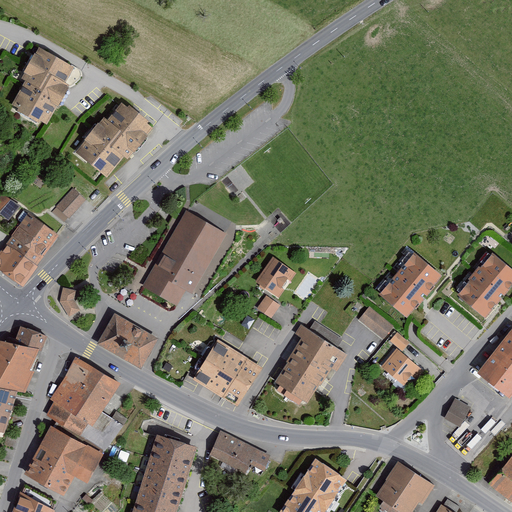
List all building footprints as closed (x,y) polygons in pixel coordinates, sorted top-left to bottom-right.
[(13,107),(48,125),(79,70),(39,48),(20,79),(25,82),(13,107)] [(75,153),(108,178),(124,157),(128,160),(154,126),(119,99),(75,153)] [(36,175),(46,183),(53,173),(44,166),(36,175)] [(52,211),(74,229),(94,208),(71,190),(52,211)] [(18,207),(2,196),(0,198),(0,215),(7,222),(18,207)] [(228,233),(185,212),(143,287),(178,308),(186,292),(193,295),(228,233)] [(0,248),(0,269),(21,286),(59,236),(28,213),(0,248)] [(377,295),(406,317),(443,276),(413,252),(377,295)] [(455,293),(485,318),(511,288),(511,268),(491,252),(455,293)] [(255,283),(277,299),(297,274),(272,258),(255,283)] [(77,290),(64,286),(60,300),(70,315),(82,308),(74,298),(77,290)] [(282,307),(265,298),(257,310),(272,321),(282,307)] [(383,341),(394,327),(370,308),(358,320),(383,341)] [(159,338),(115,315),(102,339),(146,365),(159,338)] [(302,341),(274,383),(308,404),(333,368),(339,372),(350,355),(302,322),(294,333),(302,341)] [(15,342),(0,342),(0,434),(5,436),(15,396),(22,398),(38,351),(42,333),(19,325),(15,342)] [(511,329),(480,374),(511,396),(511,395),(511,329)] [(395,349),(379,366),(408,387),(426,371),(405,354),(412,345),(396,333),(389,343),(395,349)] [(212,338),(191,379),(236,407),(260,367),(212,338)] [(120,382),(76,359),(51,399),(55,402),(48,414),(79,433),(87,423),(91,426),(120,382)] [(471,406),(455,398),(444,418),(460,426),(471,406)] [(102,453),(52,428),(26,475),(63,496),(73,477),(85,484),(102,453)] [(262,475),(271,459),(219,431),(207,455),(247,476),(250,469),(262,475)] [(178,511),(199,447),(155,435),(132,511),(178,511)] [(511,454),(492,483),(511,498),(511,454)] [(280,511),(323,511),(347,477),(316,457),(279,511),(280,511)] [(377,495),(403,511),(411,511),(418,502),(424,501),(435,484),(399,461),(377,495)] [(50,511),(52,507),(23,494),(13,511),(50,511)] [(456,511),(441,503),(436,511),(456,511)]
